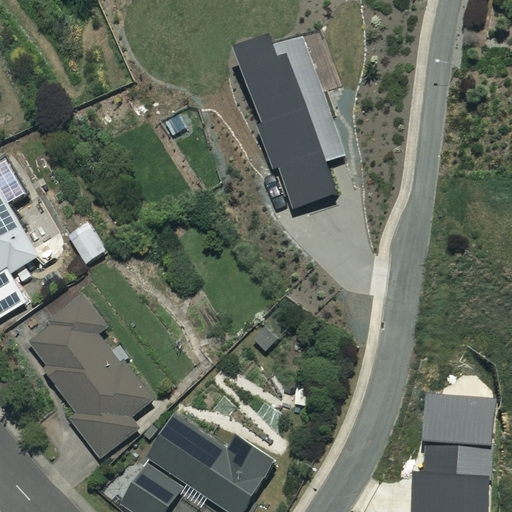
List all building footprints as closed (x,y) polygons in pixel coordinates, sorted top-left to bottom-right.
[(45,261),(0,182),(0,324),(32,306),(16,278),(45,261)] [(111,254),(98,233),(78,245),(90,266),(111,254)] [(113,330),(91,301),(29,349),(80,415),(72,421),(104,462),(142,433),(133,422),(159,401),(108,335),(113,330)] [(495,511),(503,397),(436,393),(431,474),(420,473),(417,511),(495,511)] [(234,456),(182,421),(123,508),(128,511),(173,511),(184,497),(204,511),(211,501),(226,511),(249,511),(280,467),(243,443),(234,456)]
